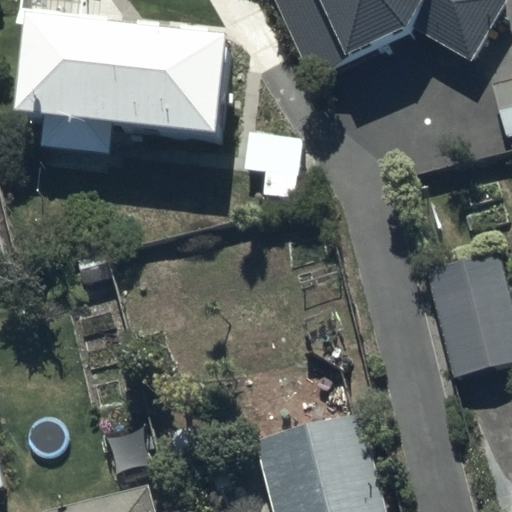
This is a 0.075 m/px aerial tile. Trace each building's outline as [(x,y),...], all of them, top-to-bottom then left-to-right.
[(224,172),(234,69),(226,68),(230,28),(97,16),(98,5),(45,0),(27,0),(23,46),(34,47),(24,150),(31,151),(30,166),(114,174),(115,162),(224,172)] [(410,48),(418,35),(473,65),(509,0),(274,0),(311,84),(348,68),(350,74),(410,48)] [(511,91),(494,98),(511,155),(511,91)] [(305,138),(250,133),(247,168),(268,170),(266,195),(299,198),(305,138)] [(511,291),(502,248),(430,265),(454,375),(511,361),(511,291)] [(390,511),(364,412),(255,440),(273,511),(390,511)] [(158,511),(151,486),(51,511),(158,511)]
